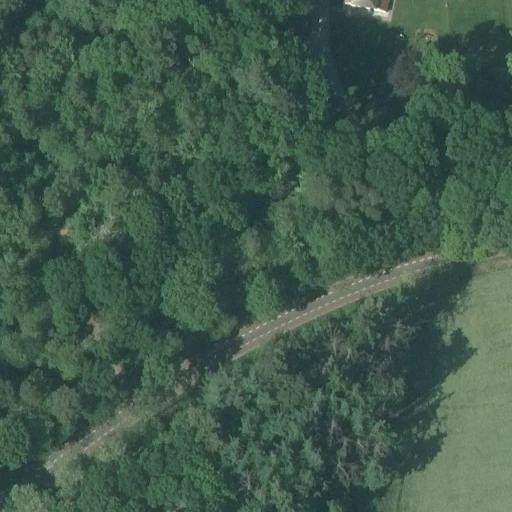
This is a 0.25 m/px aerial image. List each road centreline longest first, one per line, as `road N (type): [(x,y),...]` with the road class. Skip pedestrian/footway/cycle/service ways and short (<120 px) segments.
road 1 (tertiary): [(0,511),(129,414),(264,333),(373,279),(511,246)]
road 2 (track): [(225,511),(200,369)]
